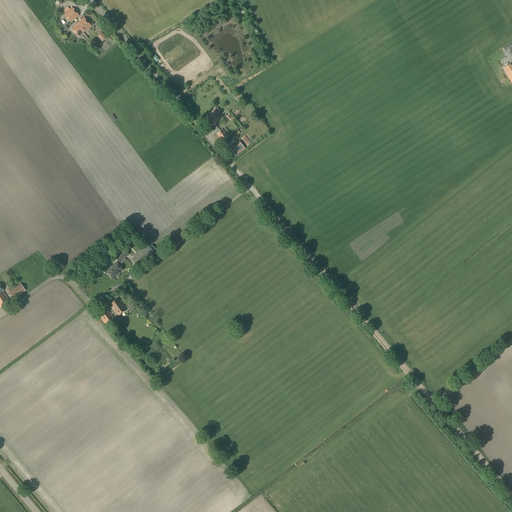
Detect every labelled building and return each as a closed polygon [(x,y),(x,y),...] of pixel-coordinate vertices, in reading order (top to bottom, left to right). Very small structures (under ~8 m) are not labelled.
[(71,22),(79,15),(72,8),(64,15),(71,22)] [(78,23),(85,31),(91,26),(84,18),(78,23)] [(79,37),(85,31),(78,23),(72,29),(79,37)] [(102,42),(106,38),(102,33),(97,37),(102,42)] [(511,42),(503,48),(505,52),(509,49),(510,51),(511,54),(511,42)] [(214,125),(223,118),(215,109),(206,117),(210,121),(211,120),(211,121),(214,125)] [(223,141),(228,136),(223,130),(217,135),(223,141)] [(236,156),(245,149),(240,142),(231,149),(236,156)] [(156,249),(152,245),(149,247),(147,245),(132,259),(140,268),(155,253),(154,252),(156,249)] [(120,263),(129,255),(124,248),(114,257),(120,263)] [(113,279),(123,269),(118,263),(107,272),(113,279)] [(13,300),(25,291),(20,284),(8,293),(13,300)] [(0,307),(9,302),(3,291),(0,286),(0,307)] [(118,316),(126,310),(118,298),(109,304),(118,316)] [(106,325),(114,319),(107,309),(99,315),(106,325)]
